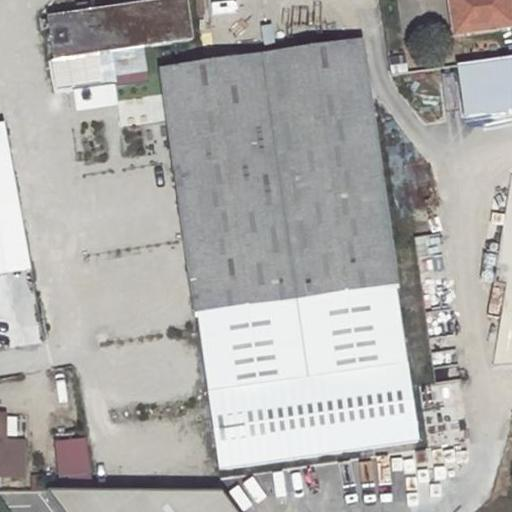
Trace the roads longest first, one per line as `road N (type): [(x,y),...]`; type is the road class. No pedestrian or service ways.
road 1 (unknown): [(446,511),(467,492),(484,454),(481,166),(486,144),(511,133)]
road 2 (unknown): [(0,360),(67,336),(55,218)]
road 3 (unknown): [(55,218),(27,59)]
